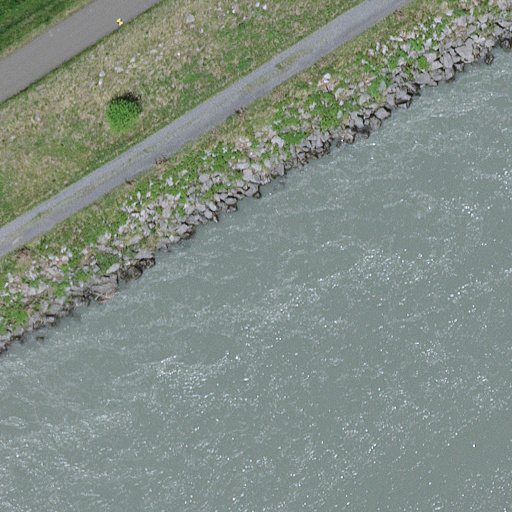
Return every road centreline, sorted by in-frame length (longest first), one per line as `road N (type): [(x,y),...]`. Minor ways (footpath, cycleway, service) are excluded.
road 1 (track): [(0,241),(392,0)]
road 2 (track): [(133,0),(0,85)]
